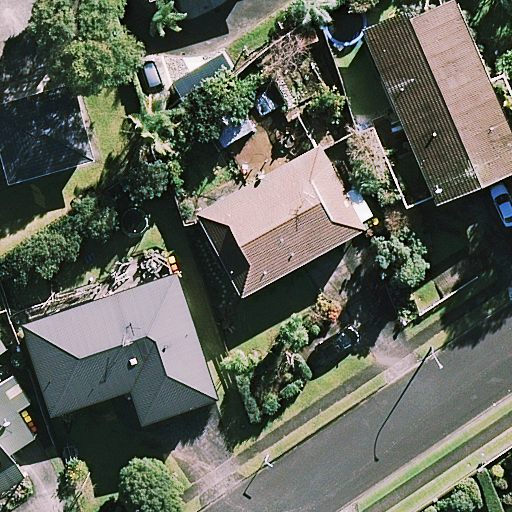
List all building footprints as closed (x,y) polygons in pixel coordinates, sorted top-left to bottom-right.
[(436,210),(511,177),(511,88),(507,76),(490,83),(456,2),(365,40),(398,120),(374,130),(408,210),(432,200),(436,210)] [(0,105),(0,152),(1,152),(11,187),(95,163),(73,85),(0,105)] [(244,300),(366,232),(363,226),(378,218),(362,189),(347,197),(320,149),(198,217),(244,300)] [(218,403),(176,276),(25,327),(56,419),(134,392),(146,427),(218,403)] [(13,459),(38,442),(19,414),(35,403),(16,374),(0,384),(0,496),(26,479),(13,459)]
